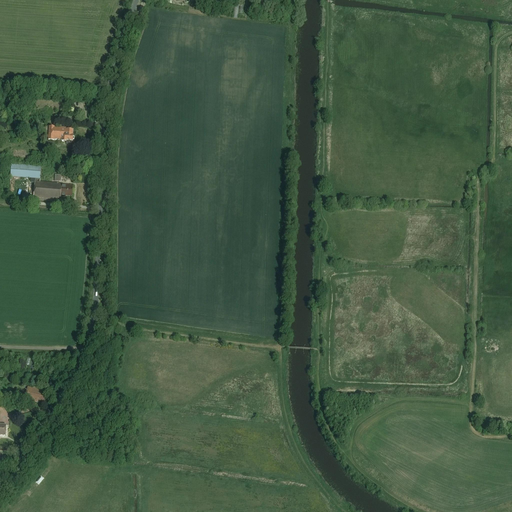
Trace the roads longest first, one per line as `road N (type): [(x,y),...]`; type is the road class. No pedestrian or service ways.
road 1 (tertiary): [(0,480),(65,393),(87,343),(103,121),(136,0)]
road 2 (track): [(280,347),(93,319)]
road 3 (track): [(280,347),(291,434),(346,511)]
